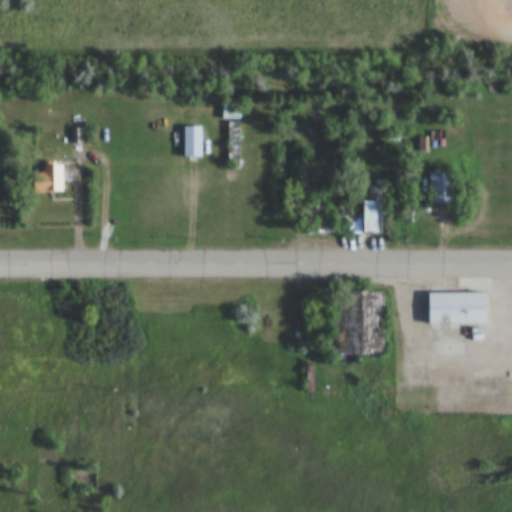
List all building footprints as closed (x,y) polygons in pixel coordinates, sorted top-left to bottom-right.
[(227,115),(227,163),(238,163),(238,115),(227,115)] [(183,158),(202,158),(202,126),(183,126),(183,158)] [(58,164),(36,172),(44,195),(66,188),(58,164)] [(430,173),(431,204),(456,203),(454,172),(430,173)] [(370,187),(371,199),(382,198),(381,186),(370,187)] [(363,201),(363,233),(382,233),(382,201),(363,201)] [(308,207),(308,233),(330,233),(330,207),(308,207)] [(382,349),(383,293),(342,292),(342,319),(360,319),(360,332),(373,333),(373,349),(382,349)] [(486,324),(486,293),(428,293),(428,324),(486,324)] [(313,366),(303,366),(303,393),(313,393),(313,366)]
